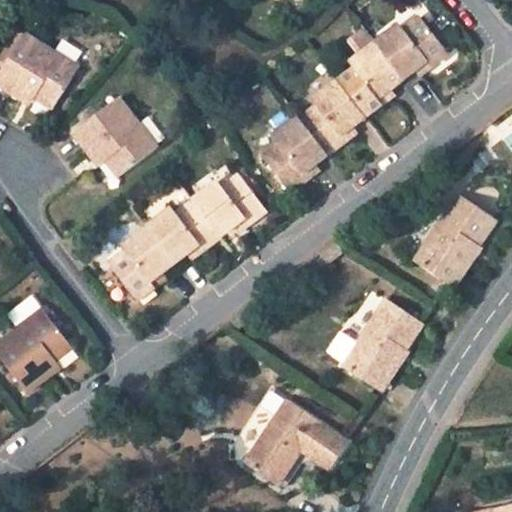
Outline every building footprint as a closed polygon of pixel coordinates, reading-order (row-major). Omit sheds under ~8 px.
[(396,29),(372,47),(400,86),(425,67),(430,73),(448,60),(419,21),(402,36),(396,29)] [(32,95),(57,111),(81,72),(30,39),(1,83),(28,100),(32,95)] [(375,105),(400,86),(372,47),(347,66),(352,72),(335,84),(363,124),(380,111),(375,105)] [(340,141),(363,124),(335,84),(311,102),(317,110),(298,124),(326,162),(345,147),(340,141)] [(121,172),(159,145),(122,95),(79,128),(98,153),(105,149),(121,172)] [(302,181),(326,162),(298,124),(275,142),(278,147),(263,160),(291,199),(307,187),(302,181)] [(221,174),(195,192),(223,231),(249,212),(253,218),(270,205),(242,165),(224,179),(221,174)] [(206,243),(223,231),(195,192),(178,205),(175,201),(150,220),(177,257),(202,239),(206,243)] [(489,246),(508,219),(468,194),(427,258),(459,278),(483,242),(489,246)] [(151,277),(177,257),(150,220),(123,239),(127,245),(109,258),(136,295),(154,282),(151,277)] [(409,349),(418,355),(437,328),(396,302),(354,366),(385,385),(409,349)] [(53,360),(77,341),(50,304),(0,341),(0,343),(31,384),(57,365),(53,360)] [(348,473),(367,447),(308,408),(268,467),(301,489),(328,447),(338,453),(332,462),(348,473)] [(511,511),(511,479),(494,483),(499,511),(511,511)]
